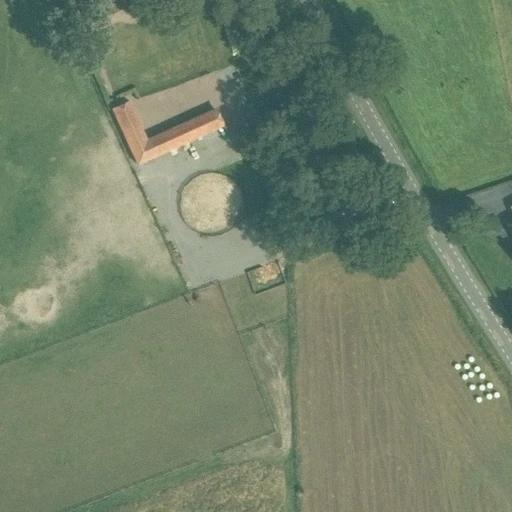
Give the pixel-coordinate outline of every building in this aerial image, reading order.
[(81,0),(91,21),(122,7),(121,6),(125,4),(126,8),(130,11),(134,11),(138,9),(140,6),(140,2),(139,0),(81,0)] [(148,140),(130,101),(112,109),(138,167),(156,159),(148,140)] [(176,150),(225,128),(216,109),(164,132),(173,152),(176,150)] [(166,202),(183,195),(169,160),(152,168),(166,202)] [(173,203),(175,219),(189,217),(187,201),(173,203)]
